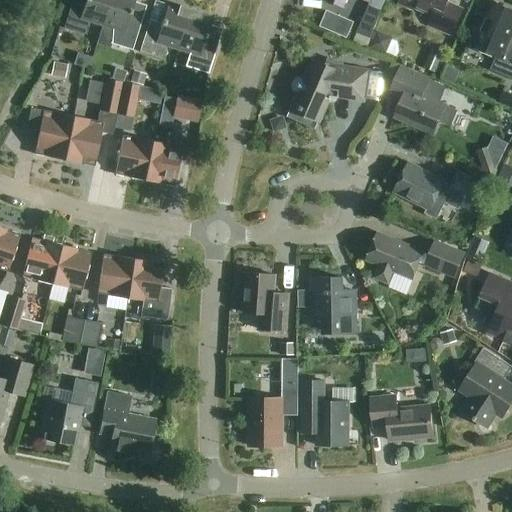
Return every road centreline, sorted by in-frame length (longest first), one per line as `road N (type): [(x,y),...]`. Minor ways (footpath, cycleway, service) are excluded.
road 1 (residential): [(511,457),(348,486),(206,490)]
road 2 (residential): [(206,490),(214,234)]
road 3 (residential): [(214,234),(273,0)]
road 4 (residential): [(0,184),(87,211),(214,234)]
road 5 (residential): [(206,490),(102,486),(0,464)]
road 6 (residential): [(272,234),(276,199),(289,185),(315,181),(359,194)]
